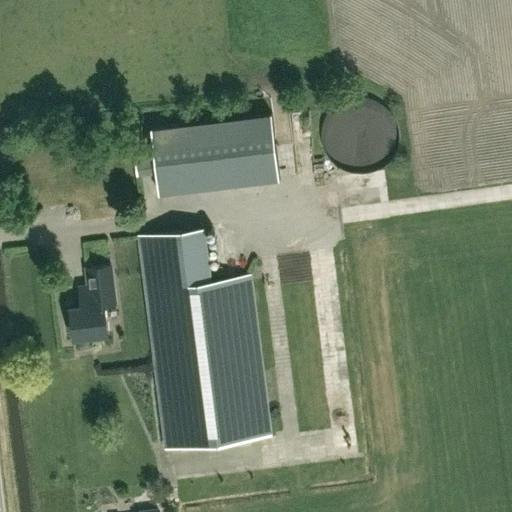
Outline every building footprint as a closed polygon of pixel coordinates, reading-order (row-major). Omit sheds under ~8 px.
[(408,156),(394,108),(381,111),(376,93),(343,103),(347,116),(327,121),(342,174),(408,156)] [(151,128),(152,135),(133,137),(137,173),(157,171),(159,193),(280,178),(272,113),(151,128)] [(149,286),(154,286),(153,280),(164,279),(159,232),(143,234),(149,286)] [(74,336),(92,334),(92,339),(106,337),(106,332),(108,332),(105,302),(115,301),(110,263),(88,266),(90,283),(91,283),(93,304),(70,307),(74,336)] [(269,418),(256,286),(231,288),(231,283),(197,286),(207,391),(219,390),(223,422),(269,418)] [(292,414),(314,410),(298,324),(276,328),(292,414)] [(401,444),(392,330),(368,332),(378,446),(401,444)] [(337,417),(337,431),(356,431),(356,418),(337,417)] [(362,434),(337,437),(339,454),(364,451),(362,434)]
